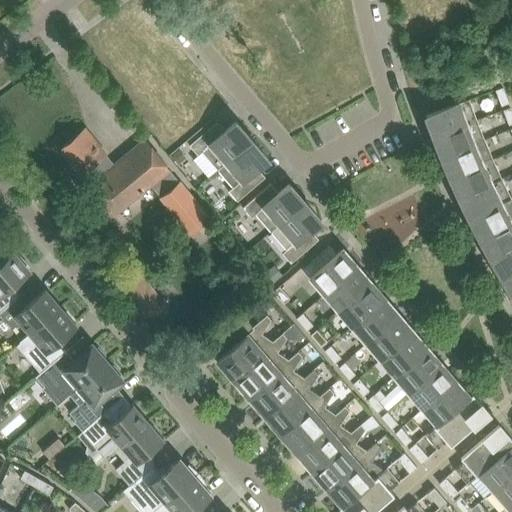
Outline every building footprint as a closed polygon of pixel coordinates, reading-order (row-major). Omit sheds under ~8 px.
[(509,102),(503,86),(495,89),(501,105),(509,102)] [(469,98),(428,113),(426,114),(434,135),(477,119),(469,98)] [(509,124),(511,122),(511,110),(510,106),(503,109),(509,124)] [(485,139),(477,119),(434,135),(442,156),(485,139)] [(198,154),(202,151),(217,169),(250,140),(234,122),(225,129),(217,120),(189,144),(198,154)] [(60,148),(114,214),(150,183),(161,196),(160,196),(191,233),(210,217),(179,180),(169,168),(145,138),(114,163),(95,139),(88,144),(80,132),(60,148)] [(442,156),(451,177),(493,158),(485,139),(442,156)] [(257,167),(266,159),(250,140),(217,169),(233,186),(229,190),(237,200),(265,176),(257,167)] [(493,158),(451,177),(460,197),(502,178),(493,158)] [(470,217),(511,197),(502,178),(460,197),(470,217)] [(251,217),(256,213),(271,231),(304,202),(288,184),(278,192),(271,182),(243,206),(251,217)] [(481,238),(511,220),(511,198),(511,197),(470,217),(481,238)] [(320,221),(304,202),(271,231),(286,249),(282,252),(291,262),(319,238),(311,229),(320,221)] [(511,220),(481,238),(491,257),(511,245),(511,220)] [(511,245),(491,257),(503,276),(511,270),(511,245)] [(310,276),(324,293),(357,265),(343,248),(310,276)] [(0,310),(17,296),(19,295),(18,294),(16,295),(9,287),(29,270),(27,268),(29,266),(18,253),(16,254),(14,252),(1,262),(0,260),(0,310)] [(166,300),(135,262),(119,275),(150,313),(166,300)] [(273,281),(282,274),(274,265),(266,272),(273,281)] [(371,281),(357,265),(324,293),(339,309),(371,281)] [(511,270),(503,276),(511,291),(511,270)] [(371,281),(339,309),(353,326),(385,298),(371,281)] [(290,297),(280,285),(273,290),(284,302),(290,297)] [(20,321),(30,332),(61,306),(44,287),(43,288),(44,289),(25,305),(17,296),(0,310),(0,313),(12,328),(20,321)] [(367,342),(400,314),(385,298),(353,326),(367,342)] [(30,370),(35,375),(64,351),(64,350),(56,342),(75,326),(76,326),(77,326),(61,306),(30,332),(19,341),(38,363),(30,370)] [(307,329),(313,324),(303,312),(297,317),(307,329)] [(233,378),(275,342),(273,340),(262,333),(271,319),(267,314),(252,326),(254,328),(217,359),(233,378)] [(400,314),(367,342),(381,359),(414,330),(400,314)] [(317,328),(311,334),(321,346),(327,340),(317,328)] [(428,347),(414,330),(381,359),(395,375),(428,347)] [(290,360),(288,359),(278,351),(287,337),(283,332),(273,340),(275,342),(233,378),(249,396),(290,360)] [(61,383),(70,393),(108,361),(104,357),(106,354),(99,346),(96,348),(92,343),(74,358),(66,349),(64,350),(64,351),(35,375),(44,386),(46,384),(52,391),(61,383)] [(341,356),(331,344),(324,349),(335,362),(341,356)] [(442,363),(428,347),(395,375),(409,391),(442,363)] [(290,360),(249,396),(264,414),(306,378),(304,377),(293,369),(303,355),(298,350),(288,359),(290,360)] [(111,365),(108,361),(70,393),(79,404),(70,411),(76,418),(74,420),(82,430),(107,409),(99,400),(123,379),(119,374),(121,372),(114,364),(111,365)] [(345,361),(339,366),(349,378),(355,373),(345,361)] [(456,379),(442,363),(409,391),(423,408),(456,379)] [(322,397),(320,395),(309,387),(318,373),(314,368),(304,377),(306,378),(264,414),(280,433),(322,397)] [(359,377),(353,382),(363,395),(369,389),(359,377)] [(470,396),(469,395),(456,379),(423,408),(437,423),(470,396)] [(320,395),(322,397),(280,433),(296,451),(338,415),(335,413),(325,406),(334,392),(329,387),(320,395)] [(469,395),(470,396),(437,423),(425,434),(438,448),(447,441),(450,445),(489,412),(472,393),(469,395)] [(377,411),(384,406),(373,394),(367,399),(377,411)] [(107,409),(82,430),(106,457),(114,450),(149,421),(133,403),(115,418),(107,409)] [(350,410),(345,405),(335,413),(338,415),(296,451),(311,469),(353,433),(351,431),(340,424),(350,410)] [(398,422),(387,410),(381,415),(391,427),(398,422)] [(164,439),(149,421),(114,450),(124,461),(115,468),(129,484),(129,485),(152,465),(153,465),(154,464),(146,455),(164,439)] [(353,433),(311,469),(327,487),(369,451),(367,450),(356,442),(365,428),(361,423),(351,431),(353,433)] [(511,444),(511,438),(499,423),(460,456),(464,461),(455,468),(468,483),(479,473),(479,472),(511,444)] [(406,444),(412,439),(401,426),(395,432),(406,444)] [(55,435),(40,449),(49,458),(64,445),(55,435)] [(367,450),(369,451),(327,487),(342,505),(385,469),(384,469),(371,460),(381,446),(376,441),(367,450)] [(409,447),(422,462),(428,456),(416,441),(409,447)] [(479,473),(493,489),(511,472),(511,444),(479,472),(479,473)] [(397,457),(410,472),(417,466),(404,451),(397,457)] [(129,484),(123,489),(142,511),(152,511),(199,472),(198,472),(189,464),(187,466),(180,457),(160,474),(153,465),(152,465),(129,485),(129,484)] [(339,507),(343,511),(372,511),(394,494),(390,489),(400,481),(387,466),(384,469),(385,469),(342,505),(339,507)] [(25,469),(20,477),(34,485),(39,477),(25,469)] [(199,473),(199,472),(152,511),(193,511),(192,510),(211,494),(204,485),(205,483),(199,473)] [(511,501),(511,472),(493,489),(507,505),(511,501)] [(459,491),(446,476),(439,482),(452,497),(459,491)] [(54,486),(39,477),(34,485),(49,494),(54,486)] [(447,501),(434,486),(427,492),(440,507),(447,501)] [(466,511),(471,508),(461,496),(455,501),(464,511),(466,511)] [(105,505),(101,500),(95,499),(90,504),(97,511),(105,505)] [(87,511),(75,501),(69,508),(73,511),(87,511)] [(426,511),(417,501),(408,509),(404,505),(395,511),(426,511)]
